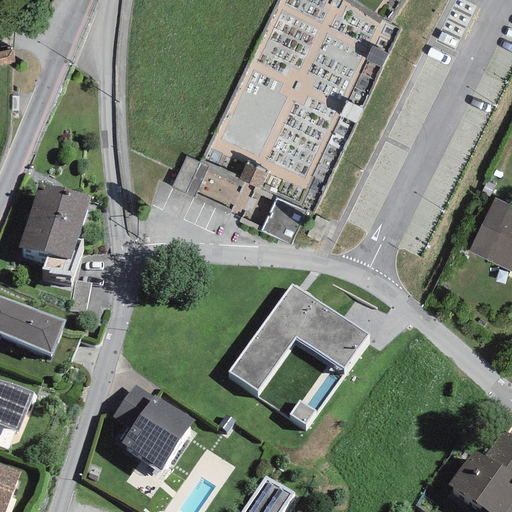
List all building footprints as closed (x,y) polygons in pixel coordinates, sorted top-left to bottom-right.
[(190,160),(178,191),(249,218),(261,188),(190,160)] [(89,197),(45,185),(43,192),(35,190),(20,248),(47,255),(42,269),(50,271),(49,272),(70,278),(81,239),(78,239),(89,197)] [(511,206),(494,198),(468,251),(511,272),(511,206)] [(324,222),(281,201),(266,232),(308,253),(324,222)] [(367,335),(290,282),(229,371),(257,390),(295,336),(343,369),(367,335)] [(64,321),(0,296),(0,333),(51,354),(64,321)] [(0,424),(18,431),(34,392),(0,381),(0,424)] [(195,421),(154,394),(152,397),(134,384),(112,417),(129,429),(120,443),(160,471),(195,421)] [(511,511),(511,437),(502,430),(484,456),(474,448),(448,485),(480,507),(476,511),(511,511)] [(5,511),(20,472),(0,464),(0,511),(5,511)] [(285,511),(292,503),(265,484),(245,511),(285,511)]
